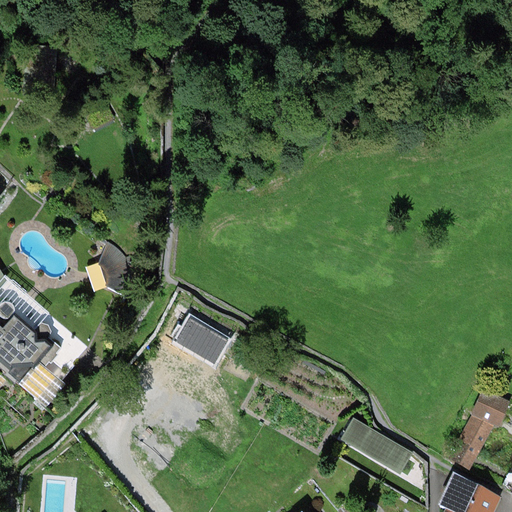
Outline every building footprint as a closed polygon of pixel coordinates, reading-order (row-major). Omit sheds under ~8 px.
[(0,342),(12,353),(0,367),(0,369),(34,398),(53,376),(60,382),(77,362),(48,338),(51,332),(47,325),(41,324),(31,332),(13,316),(13,309),(8,303),(3,302),(0,304),(0,342)] [(0,367),(12,353),(0,342),(0,367)] [(503,405),(484,395),(453,455),(472,464),(503,405)] [(351,419),(342,435),(379,457),(397,468),(406,451),(351,419)] [(491,511),(499,496),(454,474),(441,501),(449,505),(445,511),(491,511)]
